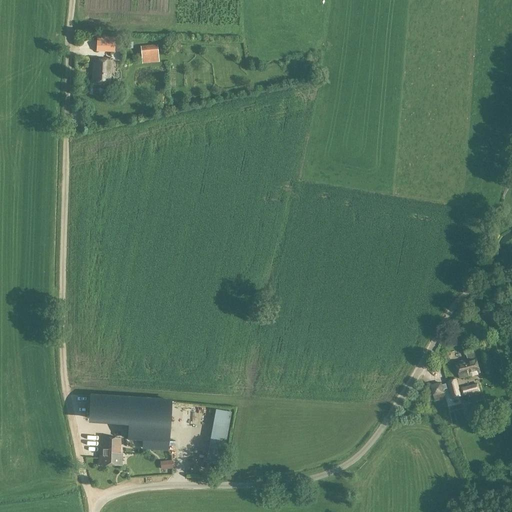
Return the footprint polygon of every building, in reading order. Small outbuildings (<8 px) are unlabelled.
[(97,38),(96,52),(115,52),(115,39),(97,38)] [(140,47),(141,57),(158,55),(157,46),(140,47)] [(110,85),(111,62),(94,61),(92,84),(110,85)] [(460,379),(480,374),(476,358),(475,353),(474,353),(473,347),(465,349),(467,355),(469,361),(456,364),(460,379)] [(455,381),(447,383),(451,399),(460,397),(455,381)] [(461,389),(464,397),(481,392),(478,383),(461,389)] [(170,402),(92,397),(91,417),(129,419),(129,421),(128,439),(143,440),(142,448),(167,450),(170,402)] [(194,414),(195,406),(187,405),(186,413),(194,414)] [(202,412),(204,425),(210,424),(208,411),(202,412)] [(89,430),(89,442),(99,442),(100,431),(89,430)] [(99,448),(99,465),(121,466),(122,454),(120,454),(120,439),(101,439),(101,448),(99,448)] [(163,458),(163,466),(176,465),(175,457),(163,458)]
